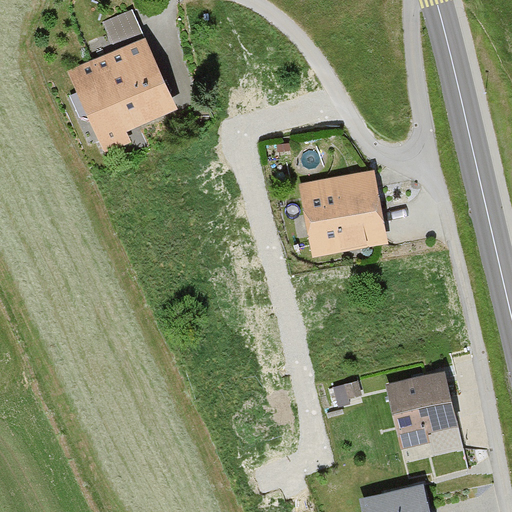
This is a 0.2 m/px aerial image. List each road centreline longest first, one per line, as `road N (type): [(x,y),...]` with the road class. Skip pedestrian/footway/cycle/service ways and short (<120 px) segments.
road 1 (residential): [(511,504),(432,164)]
road 2 (secondary): [(436,0),(511,300)]
road 3 (track): [(432,164),(395,159),(373,145),(294,31),(251,0)]
road 4 (residential): [(411,0),(432,164)]
